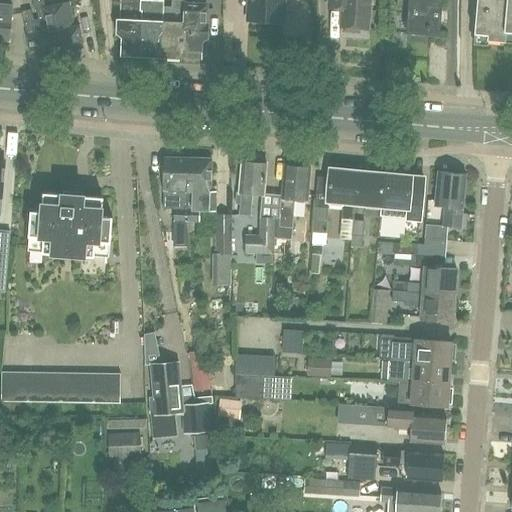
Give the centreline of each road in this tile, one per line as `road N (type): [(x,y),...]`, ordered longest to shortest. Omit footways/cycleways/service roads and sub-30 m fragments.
road 1 (tertiary): [(495,130),(0,88)]
road 2 (residential): [(468,511),(495,130)]
